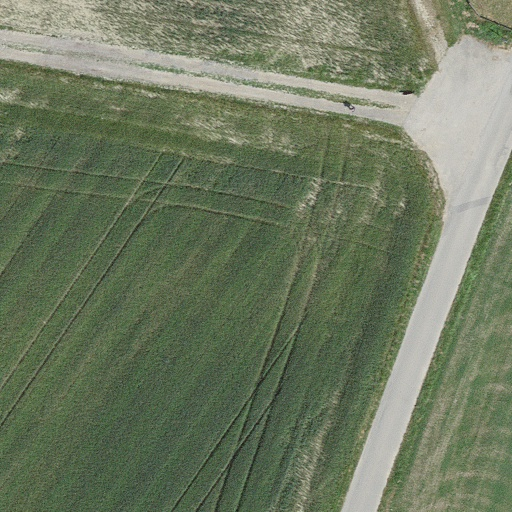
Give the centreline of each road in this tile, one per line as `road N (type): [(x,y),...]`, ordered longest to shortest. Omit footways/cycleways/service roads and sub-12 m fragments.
road 1 (track): [(0,41),(503,115)]
road 2 (unclassified): [(358,511),(511,95)]
